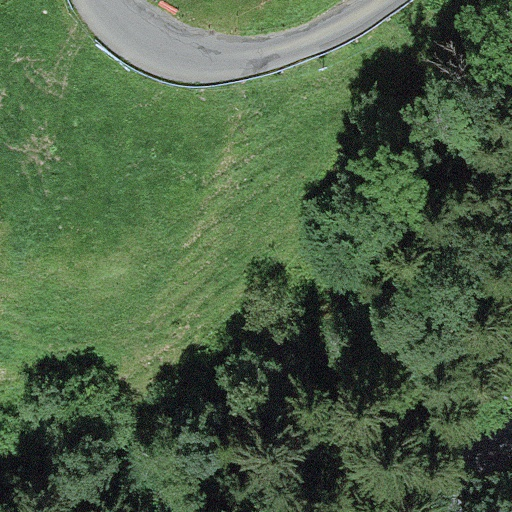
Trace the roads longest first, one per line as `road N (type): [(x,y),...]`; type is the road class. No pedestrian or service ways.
road 1 (unclassified): [(384,0),(288,48),(210,58),(136,38),(99,0)]
road 2 (unclassified): [(432,511),(511,413)]
